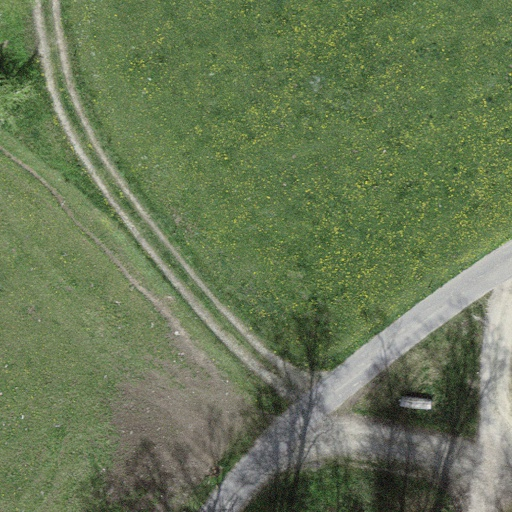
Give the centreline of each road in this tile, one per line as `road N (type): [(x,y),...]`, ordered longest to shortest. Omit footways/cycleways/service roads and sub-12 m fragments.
road 1 (track): [(317,404),(259,369),(130,216),(79,134),(50,59),(44,0)]
road 2 (unclassified): [(216,511),(317,404),(435,311),(511,264)]
road 3 (unclassified): [(494,467),(497,327),(511,282)]
